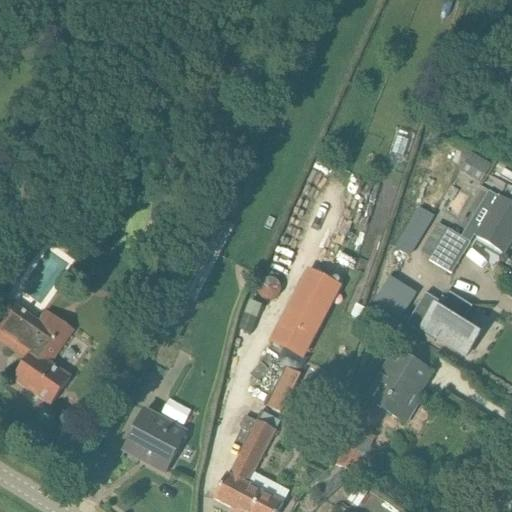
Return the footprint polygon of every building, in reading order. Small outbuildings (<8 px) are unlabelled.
[(460,172),(481,185),(492,166),(471,153),(460,172)] [(511,205),(497,196),(489,210),(481,206),(471,222),(479,227),(474,236),(503,254),(511,239),(511,205)] [(189,278),(203,286),(235,228),(221,221),(189,278)] [(471,243),(454,233),(438,223),(421,252),(431,258),(429,261),(452,275),(471,243)] [(374,302),(400,322),(421,295),(396,275),(374,302)] [(305,357),(337,290),(308,276),(275,343),(305,357)] [(477,295),(454,281),(448,292),(431,282),(412,313),(440,331),(442,327),(471,346),(485,324),(467,312),(477,295)] [(72,377),(52,364),(75,331),(46,312),(39,321),(12,302),(0,318),(0,342),(26,361),(13,380),(51,407),(72,377)] [(379,315),(356,306),(352,317),(374,326),(379,315)] [(376,326),(413,348),(418,340),(382,317),(376,326)] [(420,401),(415,398),(428,377),(391,356),(365,401),(384,412),(402,422),(404,418),(409,421),(420,401)] [(266,407),(281,414),(300,375),(285,368),(266,407)] [(333,373),(324,397),(341,404),(351,380),(333,373)] [(188,426),(196,411),(171,398),(164,413),(188,426)] [(166,474),(175,457),(188,433),(145,411),(124,453),(166,474)] [(248,484),(276,432),(259,423),(253,434),(231,476),(227,474),(214,499),(237,511),(280,511),(285,504),(248,484)] [(349,428),(334,465),(356,474),(371,437),(349,428)] [(358,508),(368,493),(358,486),(348,501),(358,508)]
